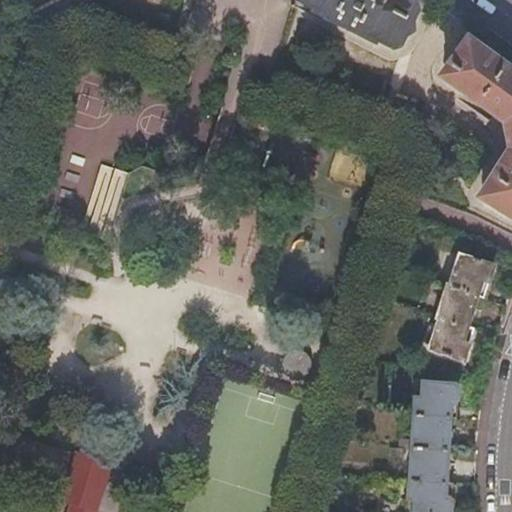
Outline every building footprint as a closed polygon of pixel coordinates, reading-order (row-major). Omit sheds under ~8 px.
[(302,0),(303,1),(326,13),(325,16),(369,39),(370,37),(393,49),(402,46),(418,15),(415,5),(404,0),(302,0)] [(465,44),(447,70),(448,81),(506,124),(511,148),(484,191),(487,201),(511,217),(511,68),(477,43),(465,44)] [(480,294),(485,296),(495,267),(461,255),(451,285),(480,294)] [(448,284),(437,318),(441,319),(468,328),(480,294),(451,285),(448,284)] [(464,361),(475,330),(468,328),(441,319),(430,350),(464,361)] [(449,511),(452,487),(445,487),(450,419),(457,420),(459,390),(454,385),(423,383),(421,394),(415,394),(407,509),(414,510),(413,511),(449,511)] [(96,511),(111,466),(79,456),(64,502),(75,505),(72,511),(96,511)]
